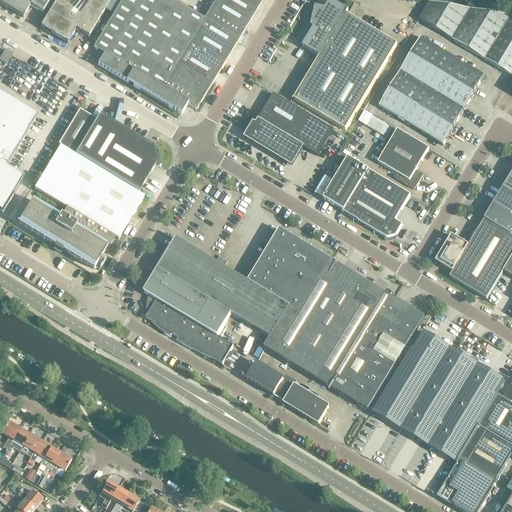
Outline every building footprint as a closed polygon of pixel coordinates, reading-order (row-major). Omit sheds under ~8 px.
[(0,0),(0,4),(23,18),(30,6),(42,13),(50,0),(0,0)] [(57,0),(41,28),(67,44),(75,30),(88,38),(111,0),(57,0)] [(123,0),(93,49),(103,55),(97,66),(138,91),(139,90),(168,108),(168,109),(180,117),(187,106),(196,111),(263,0),(216,0),(203,21),(201,20),(204,15),(193,8),(190,13),(170,1),(170,0),(123,0)] [(348,12),(331,1),(325,10),(315,8),(311,28),(314,29),(302,48),(319,58),(294,101),(345,132),(397,46),(346,15),(348,12)] [(511,78),(511,76),(511,19),(429,5),(419,22),(511,78)] [(443,147),(453,130),(485,78),(421,39),(379,108),(443,147)] [(11,56),(5,52),(0,60),(0,62),(5,66),(11,56)] [(0,94),(0,213),(2,214),(24,179),(6,168),(37,117),(0,94)] [(317,158),(321,152),(333,132),(273,96),(248,139),(290,165),(297,154),(299,155),(303,149),(317,158)] [(59,218),(31,201),(21,217),(102,266),(143,198),(91,166),(107,141),(113,145),(124,128),(117,124),(112,132),(78,112),(57,146),(59,147),(33,189),(65,209),(59,218)] [(365,118),(359,128),(384,143),(390,133),(365,118)] [(416,173),(429,151),(397,133),(377,165),(396,176),(394,180),(414,191),(423,177),(416,173)] [(337,141),(331,149),(341,155),(346,146),(337,141)] [(347,160),(323,201),(344,214),(348,208),(370,221),(366,228),(387,241),(395,238),(402,227),(395,223),(410,197),(347,160)] [(511,176),(484,222),(511,238),(511,176)] [(503,274),(511,259),(511,238),(484,222),(469,248),(451,237),(438,260),(443,263),(441,267),(452,274),(450,279),(486,301),(503,274)] [(289,309),(270,340),(264,350),(368,413),(424,320),(279,232),(247,284),(289,309)] [(289,309),(247,284),(176,240),(143,294),(156,302),(145,319),(222,366),(233,348),(217,338),(231,316),(270,340),(289,309)] [(511,259),(503,274),(511,279),(511,259)] [(426,332),(431,335),(437,326),(433,323),(426,332)] [(496,396),(504,382),(424,333),(414,351),(412,350),(375,411),(374,411),(372,414),(457,465),(459,462),(458,461),(497,397),(496,396)] [(462,348),(466,343),(458,337),(454,343),(462,348)] [(294,387),(283,381),(256,365),(246,381),(273,397),(277,390),(288,397),(284,405),(311,421),(318,425),(328,409),(294,387)] [(511,382),(496,411),(490,421),(508,431),(511,424),(511,382)] [(19,431),(9,424),(2,436),(9,440),(3,449),(7,451),(19,431)] [(511,447),(480,429),(479,428),(439,497),(445,501),(453,506),(453,505),(465,511),(477,511),(495,482),(496,483),(511,456),(511,447)] [(19,431),(4,457),(6,458),(12,449),(19,453),(22,448),(29,437),(19,431)] [(30,459),(40,443),(29,437),(22,448),(20,453),(30,459)] [(43,460),(50,449),(40,443),(30,459),(27,464),(32,467),(38,457),(43,460)] [(46,479),(47,476),(60,455),(50,449),(43,460),(40,466),(45,469),(41,476),(46,479)] [(60,455),(47,476),(51,478),(52,479),(58,470),(64,473),(71,462),(60,455)] [(15,465),(12,471),(20,476),(23,470),(15,465)] [(105,511),(111,502),(118,490),(107,484),(100,495),(106,499),(101,508),(105,511)] [(121,508),(128,497),(118,490),(111,502),(121,508)] [(21,494),(17,491),(14,495),(24,502),(34,511),(42,501),(32,493),(28,497),(22,493),(21,494)] [(121,508),(118,511),(123,511),(125,511),(127,511),(139,511),(134,509),(138,503),(128,497),(121,508)] [(511,511),(511,498),(503,511),(511,511)] [(33,511),(34,511),(24,502),(25,511),(33,511)]
